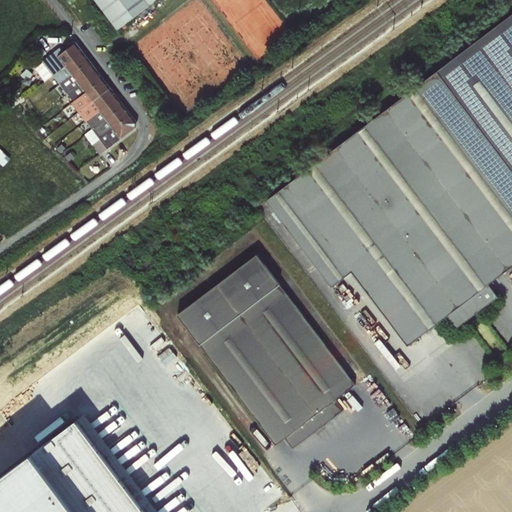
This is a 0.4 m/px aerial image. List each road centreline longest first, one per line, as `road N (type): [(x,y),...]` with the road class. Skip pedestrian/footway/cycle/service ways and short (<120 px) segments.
road 1 (residential): [(51,0),(145,121),(127,160),(0,247)]
road 2 (unclassified): [(511,390),(351,511)]
